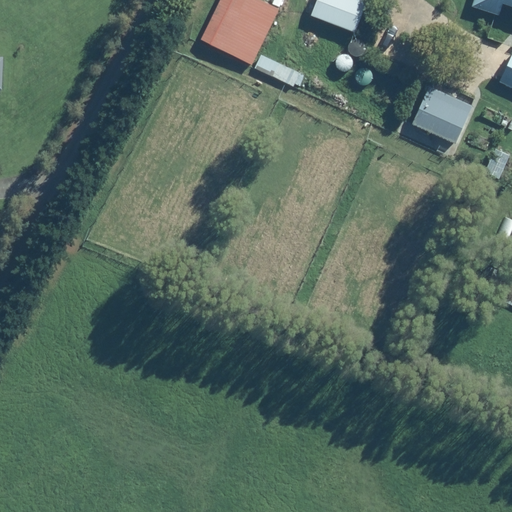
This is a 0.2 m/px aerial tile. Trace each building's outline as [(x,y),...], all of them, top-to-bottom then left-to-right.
[(351,34),(363,2),(357,0),(315,0),(309,18),(351,34)] [(511,0),(472,0),(470,6),(497,16),(501,4),(511,8),(511,17),(511,20),(511,0)] [(511,89),(511,51),(498,83),(511,89)] [(303,76),(260,55),(253,70),(292,88),(294,85),(298,86),(303,76)] [(426,86),(409,125),(453,145),(470,105),(426,86)] [(507,158),(494,151),(483,173),(497,180),(507,158)] [(506,242),(511,231),(511,221),(506,218),(495,236),(506,242)]
